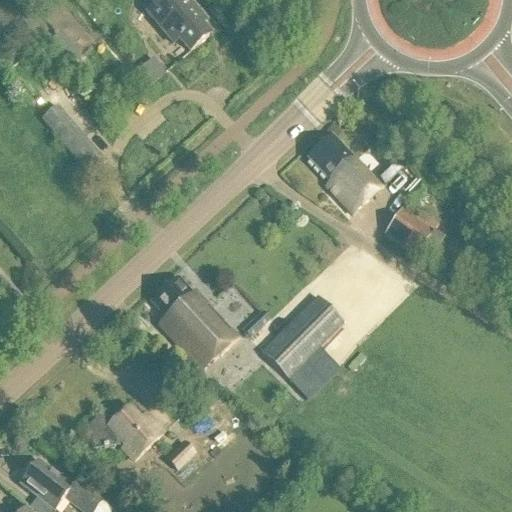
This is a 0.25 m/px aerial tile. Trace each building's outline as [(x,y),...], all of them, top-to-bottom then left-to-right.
[(173,48),(179,44),(190,56),(208,41),(197,28),(203,23),(183,0),(166,0),(147,17),(173,48)] [(158,59),(144,67),(154,83),(167,74),(158,59)] [(41,124),(90,180),(105,167),(57,111),(41,124)] [(325,191),(353,220),(380,193),(331,142),(307,165),(329,187),(325,191)] [(383,240),(416,262),(433,236),(401,214),(383,240)] [(165,323),(158,330),(200,375),(236,342),(193,297),(191,299),(176,283),(150,307),(165,323)] [(318,354),(342,330),(316,303),(260,359),(287,385),(307,406),(338,375),(318,354)] [(241,335),(250,344),(270,325),(261,316),(241,335)] [(104,421),(102,421),(100,422),(97,423),(95,424),(93,426),(91,427),(90,429),(88,431),(87,434),(86,436),(86,439),(86,441),(86,444),(86,446),(87,449),(88,451),(90,453),(91,455),(119,451),(119,450),(122,447),(125,451),(121,454),(134,467),(163,439),(153,429),(148,434),(128,413),(117,423),(114,422),(112,421),(109,421),(107,421),(104,421)] [(166,465),(176,475),(194,458),(184,448),(166,465)] [(103,503),(77,483),(71,492),(36,465),(18,489),(37,503),(48,511),(55,511),(63,503),(75,511),(96,511),(103,504),(103,503)]
